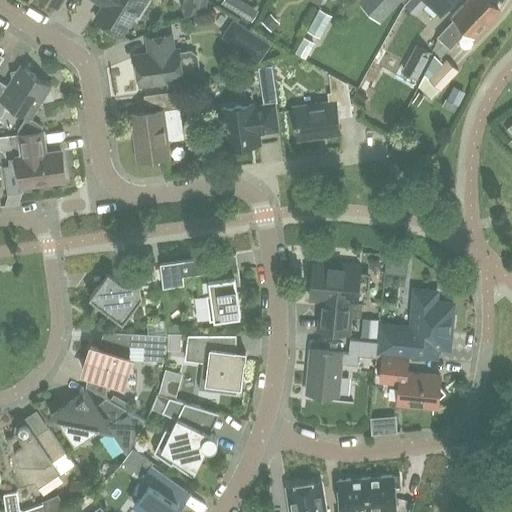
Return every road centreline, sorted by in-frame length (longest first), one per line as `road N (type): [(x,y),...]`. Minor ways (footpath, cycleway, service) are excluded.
road 1 (residential): [(261,434),(279,347),(278,309),(264,216),(238,185)]
road 2 (residential): [(124,193),(106,175),(86,64),(0,8)]
road 3 (residential): [(0,399),(37,374),(56,335),(47,244),(32,223),(14,216)]
road 4 (residential): [(261,434),(354,452),(462,441)]
road 5 (residential): [(238,185),(265,169),(382,153)]
